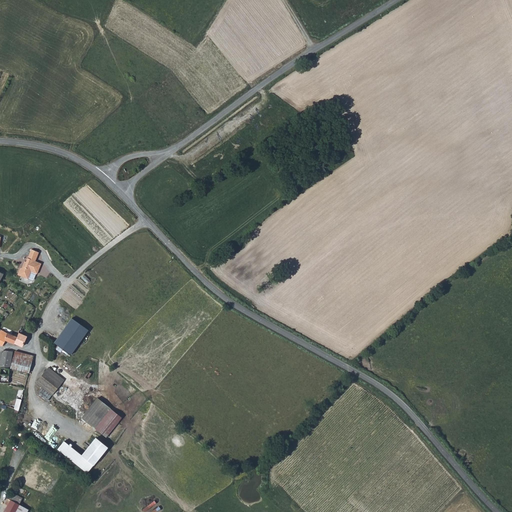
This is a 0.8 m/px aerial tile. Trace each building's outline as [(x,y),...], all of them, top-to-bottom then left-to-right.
[(38,274),(42,264),(36,261),(40,252),(32,249),(25,267),(21,268),(18,275),(29,279),(32,272),(38,274)] [(56,344),(73,356),(81,344),(90,331),(73,319),(56,344)] [(15,344),(15,343),(18,335),(16,334),(15,336),(8,333),(7,333),(0,329),(0,345),(2,346),(6,340),(15,344)] [(19,333),(18,335),(15,343),(22,346),(27,337),(19,333)] [(3,350),(1,367),(10,369),(10,363),(11,364),(13,351),(3,350)] [(11,368),(29,372),(33,356),(15,351),(11,368)] [(0,382),(0,383),(9,384),(10,369),(1,367),(0,374),(0,382)] [(47,401),(64,380),(49,367),(36,383),(42,387),(38,393),(47,401)] [(84,417),(107,438),(123,419),(99,398),(84,417)] [(64,440),(58,448),(88,472),(109,447),(96,437),(82,455),(64,440)] [(15,511),(20,505),(24,498),(16,495),(12,492),(1,511),(15,511)] [(155,501),(142,509),(144,511),(156,511),(161,509),(155,501)]
